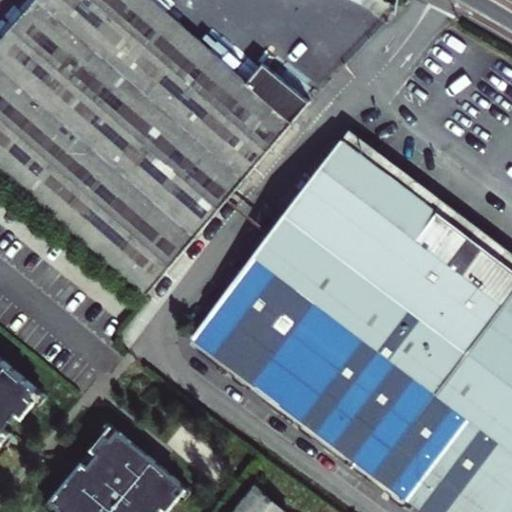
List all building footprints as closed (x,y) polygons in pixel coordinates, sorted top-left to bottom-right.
[(151,0),(35,0),(0,41),(0,166),(146,293),(327,83),(280,44),(247,82),(174,19),(151,0)] [(350,131),(344,140),(511,268),(511,254),(357,137),(350,131)] [(511,268),(344,140),(194,338),(376,477),(422,511),(496,511),(511,491),(511,268)] [(32,393),(0,366),(0,432),(14,416),(19,420),(31,407),(31,405),(26,401),(32,393)] [(42,402),(32,393),(26,401),(31,405),(31,407),(35,411),(42,402)] [(95,432),(89,439),(95,444),(96,443),(102,448),(107,441),(95,432)] [(0,447),(3,450),(7,445),(10,442),(0,433),(0,447)] [(162,511),(169,505),(170,504),(164,500),(170,492),(107,441),(102,448),(96,443),(95,444),(85,457),(83,456),(71,472),(72,473),(68,478),(43,510),(45,511),(162,511)] [(286,511),(256,487),(234,511),(286,511)] [(511,511),(511,491),(496,511),(511,511)] [(180,500),(170,492),(164,500),(170,504),(169,505),(174,509),(180,500)]
